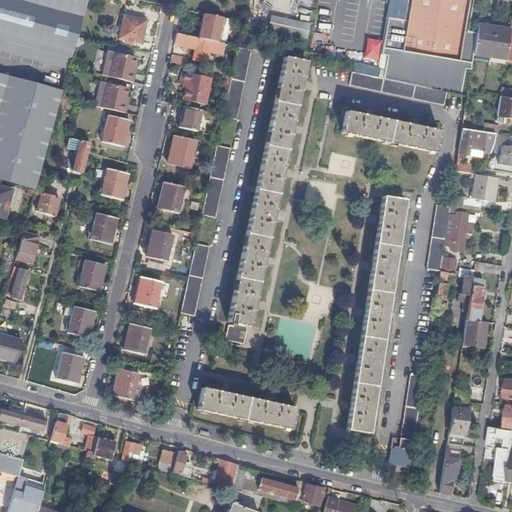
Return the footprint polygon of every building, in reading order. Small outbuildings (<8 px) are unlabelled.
[(0,0),(0,35),(73,55),(74,47),(77,38),(87,0),(0,0)] [(379,78),(445,92),(456,95),(459,77),(465,78),(468,54),(472,33),(463,31),(468,0),(402,0),(398,22),(382,19),(376,54),(383,55),(379,78)] [(310,24),(271,16),(268,31),(307,39),(310,24)] [(147,22),(124,17),(119,39),(142,45),(147,22)] [(506,29),(501,59),(511,60),(511,19),(507,19),(506,29)] [(473,25),(472,33),(468,54),(501,59),(506,29),(473,25)] [(0,43),(70,62),(73,55),(0,35),(0,43)] [(225,45),(177,35),(174,46),(223,56),(225,45)] [(86,40),(77,38),(74,47),(78,48),(85,44),(86,40)] [(0,52),(68,71),(68,69),(70,62),(0,43),(0,52)] [(252,51),(238,48),(232,77),(228,96),(223,116),(223,118),(237,121),(252,51)] [(115,54),(109,78),(133,84),(135,75),(133,74),(134,67),(136,58),(115,54)] [(183,59),(172,56),(171,64),(182,67),(183,59)] [(296,80),(300,61),(278,56),(259,146),(240,229),(221,321),(222,322),(218,339),(237,343),(241,326),(243,326),(247,306),(248,307),(248,304),(249,301),(248,301),(256,262),(257,262),(258,259),(259,256),(258,256),(266,218),(267,218),(267,215),(268,213),(267,213),(276,174),(277,174),(277,171),(278,169),(277,168),(285,130),(286,130),(287,127),(287,124),(286,124),(295,86),(296,86),(296,84),(297,81),(296,80)] [(379,78),(347,72),(345,85),(439,105),(441,97),(444,98),(445,92),(379,78)] [(187,90),(185,89),(183,101),(205,106),(210,79),(182,73),(180,83),(184,84),(188,85),(187,90)] [(228,96),(232,77),(224,75),(221,94),(228,96)] [(60,99),(62,94),(0,76),(0,180),(35,190),(60,99)] [(108,84),(103,109),(125,114),(127,105),(125,105),(126,98),(128,89),(108,84)] [(511,91),(502,90),(501,98),(501,99),(511,100),(511,91)] [(71,96),(62,94),(60,99),(70,102),(71,96)] [(511,100),(501,99),(497,122),(503,124),(503,119),(511,119),(511,100)] [(201,111),(186,108),(181,129),(196,133),(201,111)] [(367,117),(347,112),(342,134),(435,154),(439,132),(419,128),(419,126),(416,126),(414,125),(413,127),(373,118),(373,117),(370,116),(368,116),(367,117)] [(128,121),(117,118),(108,116),(102,143),(121,147),(124,137),(128,121)] [(484,124),(483,133),(495,135),(497,126),(484,124)] [(483,133),(463,130),(459,154),(464,155),(464,153),(470,154),(471,150),(472,144),(485,146),(484,152),(484,154),(491,155),(494,145),(503,147),(500,165),(511,166),(511,148),(509,148),(510,138),(498,136),(495,135),(483,133)] [(88,153),(90,144),(66,137),(65,141),(68,142),(67,145),(79,148),(73,171),(82,173),(88,153)] [(176,137),(172,153),(170,164),(189,169),(196,142),(187,140),(176,137)] [(472,144),(471,150),(484,152),(485,146),(472,144)] [(231,149),(217,147),(208,187),(202,216),(216,219),(231,149)] [(469,166),(457,164),(456,173),(468,175),(469,166)] [(126,174),(115,171),(107,169),(100,196),(120,201),(122,189),(126,174)] [(497,179),(476,176),(473,200),(494,203),(497,179)] [(165,183),(161,199),(159,210),(178,214),(185,188),(176,186),(165,183)] [(0,218),(5,220),(13,191),(0,187),(0,218)] [(55,217),(57,208),(55,207),(57,199),(41,194),(37,212),(55,217)] [(463,199),(452,197),(451,207),(458,208),(462,209),(463,199)] [(405,201),(383,198),(380,218),(378,218),(378,221),(378,224),(379,224),(372,265),(371,265),(371,268),(370,270),(371,270),(365,312),(364,311),(364,314),(363,317),(364,317),(358,358),(357,357),(356,360),(356,363),(357,364),(350,405),(349,404),(349,407),(348,410),(349,410),(346,431),(368,434),(405,201)] [(442,258),(444,246),(450,208),(437,206),(427,270),(440,272),(442,258)] [(458,208),(451,207),(450,208),(444,246),(451,247),(450,251),(460,252),(463,232),(472,234),(473,226),(464,225),(466,215),(457,213),(458,208)] [(115,218),(104,216),(96,214),(90,240),(109,245),(111,235),(115,218)] [(154,231),(150,246),(147,257),(167,262),(173,235),(165,233),(154,231)] [(39,237),(23,233),(19,248),(16,260),(31,264),(39,237)] [(209,248),(196,245),(188,283),(181,314),(194,318),(209,248)] [(442,258),(440,272),(453,274),(455,260),(442,258)] [(104,265),(93,262),(85,260),(79,287),(98,292),(100,281),(104,265)] [(500,275),(501,267),(475,263),(474,271),(469,302),(466,321),(480,323),(482,306),(479,306),(483,282),(477,281),(478,272),(500,275)] [(29,271),(19,268),(10,296),(20,299),(29,271)] [(469,302),(474,271),(459,269),(458,275),(464,277),(461,295),(459,295),(458,302),(465,303),(465,301),(469,302)] [(453,274),(440,272),(439,280),(453,282),(455,275),(453,274)] [(142,278),(138,294),(149,297),(153,281),(142,278)] [(149,297),(138,294),(136,305),(155,310),(162,283),(153,281),(149,297)] [(448,285),(438,283),(434,310),(445,312),(447,301),(445,300),(448,285)] [(71,317),(74,307),(68,305),(65,316),(71,317)] [(82,309),(74,307),(71,317),(67,334),(86,338),(89,328),(93,312),(82,309)] [(191,331),(193,319),(183,317),(181,329),(191,331)] [(488,324),(480,323),(466,321),(462,345),(485,348),(488,324)] [(131,325),(127,340),(124,351),(144,356),(150,330),(142,328),(131,325)] [(22,342),(0,335),(0,358),(16,363),(22,342)] [(82,358),(70,355),(62,353),(56,380),(76,385),(78,374),(82,358)] [(139,375),(120,370),(113,397),(133,401),(139,375)] [(415,431),(424,377),(410,375),(400,439),(398,450),(393,449),(393,451),(392,462),(409,465),(410,465),(412,449),(415,431)] [(467,391),(455,389),(453,402),(465,403),(467,391)] [(222,394),(202,390),(197,411),(290,431),(294,409),(274,405),(274,404),(271,404),(268,403),(268,404),(228,395),(228,394),(225,394),(222,393),(222,394)] [(467,410),(452,407),(447,444),(460,446),(462,446),(467,410)] [(47,420),(2,408),(0,415),(0,420),(44,432),(47,420)] [(68,417),(57,413),(50,442),(58,444),(68,446),(69,447),(71,439),(63,437),(68,417)] [(93,437),(95,429),(80,424),(78,433),(93,437)] [(0,472),(17,477),(17,476),(29,436),(0,428),(0,472)] [(511,431),(505,430),(491,428),(486,462),(491,463),(493,448),(507,450),(505,461),(504,461),(504,465),(503,465),(502,472),(509,473),(511,457),(511,449),(511,431)] [(424,432),(415,431),(412,449),(421,451),(424,432)] [(112,443),(97,439),(93,453),(93,454),(92,457),(110,461),(115,444),(112,443)] [(125,442),(120,461),(126,462),(136,465),(137,460),(129,458),(130,454),(139,456),(142,446),(125,442)] [(68,446),(58,444),(56,451),(66,454),(68,446)] [(447,444),(439,494),(448,496),(451,476),(455,477),(460,446),(447,444)] [(392,462),(393,451),(390,450),(388,464),(408,468),(409,465),(392,462)] [(172,474),(188,478),(190,470),(185,468),(182,468),(183,464),(186,454),(178,452),(172,474)] [(231,490),(237,466),(220,461),(214,485),(231,490)] [(171,474),(173,466),(159,462),(157,470),(171,474)] [(486,462),(484,472),(493,474),(494,464),(491,463),(486,462)] [(240,492),(246,469),(237,466),(231,490),(234,491),(240,492)] [(255,478),(256,472),(246,469),(240,492),(255,496),(257,491),(260,480),(255,478)] [(500,486),(507,487),(508,479),(509,473),(502,472),(500,486)] [(17,477),(6,511),(37,511),(38,509),(45,484),(17,476),(17,477)] [(295,496),(297,490),(260,480),(257,491),(280,497),(279,502),(293,506),(295,496)] [(305,486),(306,485),(299,483),(297,490),(295,496),(302,498),(305,486)] [(321,490),(305,486),(302,498),(301,503),(317,507),(321,490)] [(187,511),(122,487),(116,501),(144,511),(187,511)] [(255,496),(240,492),(234,491),(226,511),(255,511),(261,498),(255,496)] [(261,498),(279,502),(280,497),(257,491),(255,496),(261,498)] [(334,511),(337,502),(327,499),(323,511),(334,511)] [(360,511),(361,508),(337,502),(334,511),(360,511)]
